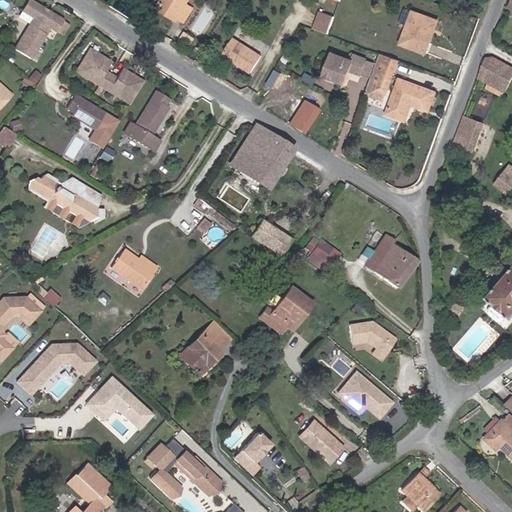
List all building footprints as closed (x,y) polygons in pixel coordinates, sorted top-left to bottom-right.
[(30,60),(49,28),(56,32),(57,31),(62,22),(63,20),(29,0),(27,0),(21,11),(33,18),(14,49),(30,60)] [(164,0),(162,4),(181,16),(179,19),(184,22),(192,9),(185,5),(188,0),(164,0)] [(179,19),(181,16),(162,4),(159,9),(178,21),(179,19)] [(328,34),(334,16),(321,11),(314,29),(328,34)] [(428,41),(435,19),(413,11),(401,44),(427,54),(431,42),(428,41)] [(431,42),(439,21),(435,19),(428,41),(431,42)] [(63,34),(69,26),(62,22),(57,31),(63,34)] [(192,44),(195,39),(186,33),(183,38),(192,44)] [(251,72),(262,56),(235,38),(224,55),(251,72)] [(102,88),(110,75),(104,71),(110,62),(89,49),(75,72),(102,88)] [(361,75),(367,59),(355,55),(353,60),(333,53),(326,73),(335,77),(334,80),(345,84),(350,70),(361,75)] [(386,93),(398,60),(381,54),(368,86),(386,93)] [(506,92),(511,79),(511,65),(494,56),(486,57),(478,77),(506,92)] [(367,59),(361,75),(370,78),(376,62),(367,59)] [(129,105),(143,82),(122,69),(116,79),(110,75),(102,88),(129,105)] [(278,89),(286,75),(275,69),(267,83),(278,89)] [(36,81),(41,76),(35,71),(30,76),(36,81)] [(33,85),(36,81),(30,76),(27,80),(33,85)] [(33,85),(27,80),(25,78),(21,82),(27,87),(21,92),(25,96),(34,86),(33,85)] [(429,111),(436,92),(400,79),(388,114),(406,120),(412,104),(429,111)] [(0,106),(10,96),(0,86),(0,106)] [(383,101),(386,93),(368,86),(365,94),(383,101)] [(150,136),(167,108),(164,106),(168,100),(155,92),(134,126),(129,123),(123,133),(153,152),(159,141),(150,136)] [(101,148),(117,121),(74,95),(66,109),(72,112),(70,115),(94,130),(88,140),(101,148)] [(302,133),(317,111),(303,102),(289,124),(302,133)] [(474,151),(485,123),(464,116),(453,143),(474,151)] [(0,144),(7,149),(15,135),(2,127),(0,130),(0,144)] [(266,188),(290,152),(291,150),(254,127),(230,164),(266,188)] [(509,193),(511,189),(511,165),(496,184),(509,193)] [(35,179),(29,182),(28,188),(47,199),(86,222),(88,221),(91,225),(100,220),(101,210),(95,210),(95,208),(89,204),(91,201),(85,197),(83,187),(71,179),(58,186),(55,185),(55,181),(46,176),(38,181),(35,179)] [(95,208),(100,197),(83,187),(85,197),(91,201),(89,204),(95,208)] [(86,222),(47,199),(42,207),(77,227),(86,222)] [(234,225),(198,199),(193,205),(205,214),(207,212),(230,230),(234,225)] [(278,254),(288,239),(262,220),(251,236),(278,254)] [(397,289),(416,261),(392,244),(394,240),(386,234),(364,267),(397,289)] [(311,252),(319,241),(313,237),(305,248),(311,252)] [(327,272),(340,255),(320,241),(308,257),(327,272)] [(141,290),(154,271),(137,259),(123,249),(110,268),(141,290)] [(157,268),(140,255),(137,259),(154,271),(157,268)] [(511,270),(489,297),(491,298),(492,299),(492,300),(507,313),(508,313),(509,314),(511,316),(511,270)] [(165,291),(173,285),(169,281),(162,288),(165,291)] [(304,314),(310,307),(287,290),(271,312),(266,308),(259,317),(280,332),(286,324),(289,327),(301,312),(304,314)] [(0,301),(0,362),(13,348),(2,338),(5,335),(3,333),(2,327),(11,317),(18,317),(28,326),(40,312),(25,298),(3,298),(0,301)] [(351,309),(357,314),(363,306),(358,302),(351,309)] [(460,316),(465,307),(458,303),(453,312),(460,316)] [(293,329),(304,314),(301,312),(289,327),(293,329)] [(391,346),(395,340),(371,323),(349,326),(352,345),(367,342),(376,349),(384,355),(388,349),(387,348),(390,345),(391,346)] [(229,340),(214,324),(207,331),(222,347),(229,340)] [(217,351),(222,347),(207,331),(189,348),(192,352),(183,360),(197,374),(206,365),(204,364),(207,361),(209,363),(219,353),(217,351)] [(51,346),(16,383),(30,396),(41,384),(36,378),(48,365),(54,370),(59,364),(68,363),(82,375),(95,361),(76,343),(51,346)] [(183,360),(192,352),(189,348),(180,356),(183,360)] [(384,355),(376,349),(372,355),(380,361),(384,355)] [(48,365),(36,378),(41,384),(54,370),(48,365)] [(378,418),(391,403),(355,373),(349,380),(352,384),(341,397),(357,411),(362,405),(378,418)] [(272,383),(277,388),(284,380),(278,375),(272,383)] [(151,415),(110,377),(97,391),(85,404),(97,415),(109,402),(115,407),(138,429),(151,415)] [(316,406),(305,397),(300,403),(311,412),(316,406)] [(115,407),(109,402),(97,415),(103,420),(115,407)] [(511,455),(511,428),(504,421),(504,420),(487,438),(498,449),(502,446),(511,455)] [(330,458),(340,446),(317,426),(307,437),(330,458)] [(181,448),(190,438),(180,428),(170,438),(181,448)] [(253,463),(270,445),(257,432),(233,458),(238,463),(238,462),(244,455),(253,463)] [(158,444),(146,457),(158,469),(149,478),(169,497),(178,487),(163,472),(172,462),(205,494),(217,481),(213,477),(215,476),(205,467),(204,468),(191,456),(189,458),(182,452),(183,450),(181,448),(170,438),(161,447),(158,444)] [(252,475),(259,468),(253,463),(244,455),(238,462),(252,475)] [(103,495),(110,487),(85,464),(67,484),(88,503),(79,511),(74,507),(69,511),(98,511),(103,507),(105,509),(111,502),(103,495)] [(422,479),(429,472),(423,467),(416,474),(422,479)] [(309,476),(303,468),(296,472),(302,481),(309,476)] [(423,511),(439,495),(430,487),(429,488),(421,481),(423,480),(422,479),(416,474),(416,473),(400,490),(407,496),(416,504),(423,511)] [(430,487),(423,480),(421,481),(429,488),(430,487)] [(416,504),(407,496),(402,501),(411,509),(416,504)]
